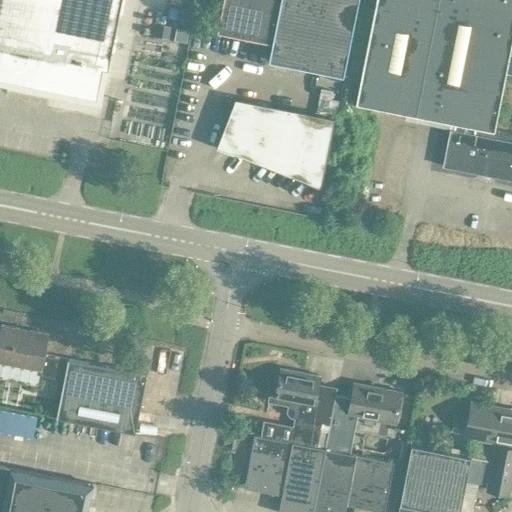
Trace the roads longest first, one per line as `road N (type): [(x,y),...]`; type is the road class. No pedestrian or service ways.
road 1 (unclassified): [(511,381),(219,324)]
road 2 (tertiary): [(511,305),(233,252)]
road 3 (tertiary): [(233,252),(0,202)]
road 4 (unclassified): [(191,511),(219,324)]
